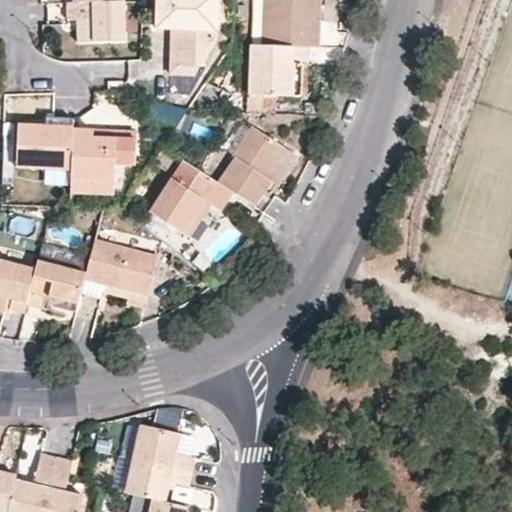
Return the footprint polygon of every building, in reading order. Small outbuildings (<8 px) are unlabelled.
[(121,41),(120,0),(110,1),(75,1),(62,2),(62,19),(73,20),(73,42),(121,41)] [(175,64),(197,65),(211,37),(212,0),(153,0),(152,18),(168,19),(168,29),(176,30),(175,64)] [(252,0),(251,44),(264,45),(265,0),(252,0)] [(308,46),(320,46),(320,19),(316,19),(317,0),(265,0),(264,45),(308,46)] [(168,19),(152,18),(152,27),(154,29),(168,29),(168,19)] [(166,73),(175,74),(175,64),(176,30),(168,29),(166,73)] [(308,62),(308,46),(264,45),(251,44),(250,93),(276,94),(294,95),(294,63),(302,63),(308,62)] [(301,95),(302,63),(294,63),(294,95),(301,95)] [(192,75),(197,65),(175,64),(175,74),(192,75)] [(276,94),(250,93),(249,112),(275,113),(276,94)] [(42,126),(70,127),(70,119),(43,118),(42,126)] [(70,129),(70,127),(42,126),(16,125),(15,166),(69,168),(70,129)] [(87,129),(70,129),(69,168),(68,192),(106,193),(108,163),(131,163),(131,138),(88,138),(87,129)] [(131,130),(87,129),(88,138),(131,138),(131,130)] [(231,195),(253,209),(270,186),(264,182),(284,153),(252,130),(215,184),(231,195)] [(264,182),(270,186),(273,180),(277,183),(293,159),(284,153),(264,182)] [(218,213),(231,195),(215,184),(180,161),(145,212),(179,235),(201,203),(208,207),(218,213)] [(186,240),(208,207),(201,203),(179,235),(186,240)] [(152,253),(155,238),(96,221),(92,238),(152,253)] [(83,271),(78,292),(96,296),(98,288),(100,282),(125,288),(123,295),(121,300),(139,304),(152,253),(92,238),(83,271)] [(83,271),(35,258),(32,270),(24,301),(44,307),(45,302),(74,310),(78,292),(83,271)] [(32,270),(0,260),(0,311),(4,313),(6,307),(21,312),(24,301),(32,270)] [(100,282),(98,288),(123,295),(125,288),(100,282)] [(137,426),(130,455),(189,468),(193,453),(173,448),(178,431),(138,422),(137,426)] [(130,455),(137,426),(125,423),(118,452),(130,455)] [(3,511),(39,511),(54,452),(39,448),(32,478),(12,473),(4,508),(3,511)] [(54,452),(39,511),(75,511),(81,489),(61,484),(68,455),(54,452)] [(130,455),(118,452),(110,486),(121,488),(130,455)] [(121,488),(148,495),(162,498),(167,478),(185,483),(189,468),(130,455),(121,488)] [(0,506),(4,508),(12,473),(13,468),(0,465),(0,506)] [(148,495),(143,511),(182,511),(184,504),(162,498),(148,495)]
